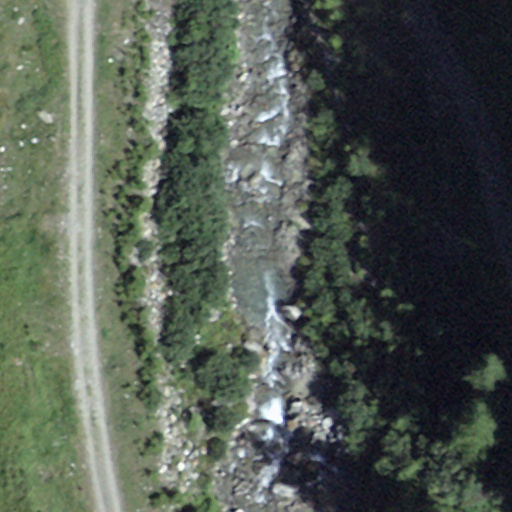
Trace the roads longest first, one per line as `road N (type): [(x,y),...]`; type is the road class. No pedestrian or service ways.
road 1 (track): [(86,0),(78,258),(113,511)]
road 2 (track): [(405,0),(458,106),(511,318)]
